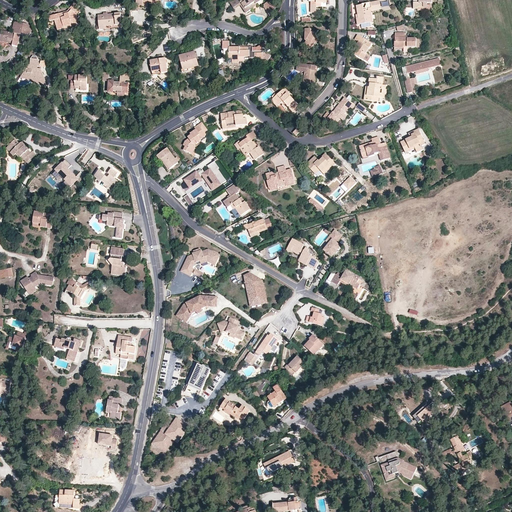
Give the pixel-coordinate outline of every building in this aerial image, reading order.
[(136,0),(137,4),(143,4),(143,9),(146,9),(147,5),(148,5),(148,4),(159,4),(158,0),(136,0)] [(234,9),(241,5),(242,4),(245,8),(244,9),(247,13),(251,10),(249,6),(255,2),(257,4),(261,1),(260,0),(236,0),(231,4),(234,9)] [(270,0),(264,5),(265,6),(266,5),(267,5),(268,6),(269,6),(269,7),(269,8),(270,9),(270,11),(270,12),(271,14),(277,8),(271,0),(270,0)] [(311,13),(316,13),(316,7),(321,7),(321,4),(324,4),(324,0),(311,0),(312,2),(311,13)] [(373,7),(374,11),(381,9),(380,1),(362,4),(362,5),(356,6),(358,15),(360,14),(361,18),(357,18),(358,25),(370,23),(368,8),(373,7)] [(80,6),(74,2),(70,8),(71,10),(69,13),(60,16),(59,14),(48,17),(50,22),(47,23),(49,28),(56,26),(58,31),(65,29),(65,31),(73,28),(72,23),(78,21),(75,13),(80,7),(80,6)] [(96,16),(97,22),(99,22),(99,27),(97,27),(97,30),(106,30),(106,27),(122,26),(121,14),(108,15),(107,13),(103,13),(104,15),(96,16)] [(0,39),(0,41),(8,43),(8,40),(14,41),(13,44),(13,46),(17,47),(20,35),(30,37),(31,31),(29,25),(15,22),(14,24),(16,25),(15,30),(14,34),(2,31),(0,39)] [(304,47),(308,49),(314,40),(319,40),(319,33),(315,33),(311,33),(312,31),(312,30),(305,30),(305,42),(307,42),(305,46),(304,47)] [(407,46),(407,47),(416,48),(416,39),(408,39),(408,38),(405,38),(405,33),(395,33),(395,38),(398,38),(398,42),(395,42),(395,48),(404,48),(404,47),(404,46),(407,46)] [(363,60),(366,54),(372,44),(358,35),(355,40),(357,41),(359,42),(356,46),(359,48),(358,50),(355,55),(363,60)] [(314,40),(308,49),(310,50),(319,40),(314,40)] [(229,41),(223,41),(223,49),(229,49),(229,53),(228,53),(228,60),(231,60),(231,62),(237,62),(237,63),(239,63),(239,61),(239,57),(244,57),(250,57),(250,58),(255,58),(260,58),(263,59),(264,58),(266,59),(269,55),(267,54),(268,53),(264,53),(264,52),(265,52),(263,49),(266,46),(265,43),(258,48),(253,48),(253,51),(248,51),(248,47),(229,47),(229,41)] [(195,52),(179,56),(184,71),(199,66),(195,52)] [(36,56),(33,56),(24,70),(25,70),(24,71),(23,74),(22,76),(27,76),(27,79),(33,80),(33,83),(40,84),(40,80),(45,80),(41,69),(38,69),(36,69),(36,66),(38,66),(40,67),(40,64),(36,56)] [(151,61),(153,72),(162,71),(162,73),(168,72),(165,58),(151,61)] [(415,72),(428,69),(441,66),(439,59),(405,67),(407,74),(415,72)] [(316,66),(298,64),(298,65),(297,68),(302,72),(305,73),(303,85),(313,87),(316,66)] [(71,89),(75,89),(75,87),(81,87),(81,89),(81,91),(87,90),(87,76),(69,75),(69,80),(71,80),(71,89)] [(413,89),(410,80),(410,77),(405,79),(409,93),(414,92),(413,90),(413,89)] [(381,90),(382,85),(383,78),(378,78),(377,80),(370,79),(370,84),(368,84),(368,88),(369,88),(368,95),(365,95),(364,101),(373,102),(374,97),(379,98),(380,90),(381,90)] [(120,82),(110,82),(110,91),(114,92),(118,92),(118,93),(124,94),(128,94),(129,83),(126,83),(123,83),(123,84),(121,84),(121,82),(120,82)] [(283,102),(288,107),(294,113),(300,107),(287,93),(284,90),(283,89),(277,95),(275,93),(272,97),(274,99),(273,100),(279,106),(281,104),(283,102)] [(341,119),(344,114),(350,107),(353,110),(355,106),(345,98),(333,113),(331,115),(329,114),(327,112),(323,117),(323,118),(323,119),(323,120),(325,121),(329,125),(332,121),(334,123),(336,121),(339,118),(341,119)] [(237,126),(244,124),(244,118),(243,114),(242,114),(235,115),(235,111),(221,114),(222,119),(223,119),(223,121),(222,121),(223,129),(237,127),(237,126)] [(207,129),(202,123),(195,128),(196,130),(191,134),(191,135),(188,137),(189,139),(190,140),(188,141),(187,142),(185,142),(184,145),(186,146),(184,150),(191,153),(194,145),(201,141),(200,140),(206,136),(204,132),(207,129)] [(419,141),(423,139),(418,129),(413,131),(414,133),(412,135),(413,136),(410,137),(400,142),(404,150),(414,146),(415,148),(417,152),(422,149),(421,145),(419,141)] [(255,160),(264,154),(259,146),(257,148),(256,149),(254,147),(256,146),(252,140),(257,137),(253,131),(246,136),(247,137),(247,138),(241,143),(239,144),(242,148),(243,146),(249,154),(250,153),(255,160)] [(381,160),(387,159),(383,144),(381,144),(378,137),(372,139),(372,142),(370,142),(371,146),(366,147),(366,146),(360,148),(363,159),(375,155),(374,154),(379,153),(381,160)] [(14,155),(15,154),(16,153),(20,158),(21,157),(24,160),(26,162),(30,159),(27,156),(30,153),(27,150),(28,149),(25,147),(26,145),(23,142),(20,144),(15,139),(6,148),(9,151),(11,149),(12,150),(11,151),(11,152),(11,153),(11,154),(11,155),(12,155),(13,155),(13,156),(14,156),(14,155)] [(242,148),(240,149),(245,156),(249,154),(243,146),(242,148)] [(163,159),(170,169),(178,163),(167,148),(157,156),(160,161),(161,160),(163,159)] [(22,162),(24,160),(21,157),(20,158),(16,153),(15,154),(19,158),(22,162)] [(326,168),(328,171),(335,164),(325,153),(322,156),(323,157),(319,161),(318,160),(315,156),(306,165),(315,174),(319,170),(322,172),(326,168)] [(163,159),(161,160),(168,170),(170,169),(163,159)] [(64,160),(61,164),(67,169),(70,166),(64,160)] [(218,168),(214,162),(207,166),(209,168),(204,172),(202,170),(201,171),(200,169),(184,180),(189,188),(204,178),(213,191),(226,182),(217,169),(218,168)] [(67,169),(61,164),(54,171),(65,181),(61,185),(67,190),(77,179),(67,169)] [(373,176),(383,173),(380,165),(374,167),(375,169),(371,171),(373,176)] [(286,184),(294,182),(295,181),(291,169),(286,170),(285,166),(278,168),(279,172),(281,178),(277,179),(276,175),(275,176),(275,173),(274,172),(266,174),(268,181),(267,181),(269,189),(270,188),(282,185),(282,186),(286,185),(286,184)] [(117,173),(111,169),(107,174),(110,175),(108,178),(102,174),(103,172),(99,170),(94,177),(97,179),(95,182),(99,184),(101,182),(104,184),(103,186),(106,188),(107,189),(108,189),(111,191),(115,186),(116,186),(119,182),(115,179),(114,178),(117,173)] [(357,183),(351,177),(344,184),(349,190),(357,183)] [(349,190),(344,184),(341,187),(346,193),(349,190)] [(236,187),(234,185),(226,190),(230,196),(231,197),(236,194),(239,192),(238,190),(236,187)] [(117,196),(113,193),(108,199),(111,201),(112,200),(114,201),(117,196)] [(241,216),(250,209),(245,202),(242,204),(236,194),(231,197),(229,199),(224,202),(228,208),(231,206),(234,209),(236,208),(241,216)] [(194,204),(188,196),(185,198),(190,206),(194,204)] [(309,201),(315,206),(317,203),(311,198),(309,201)] [(204,208),(208,212),(212,207),(208,203),(204,208)] [(34,212),(33,223),(41,224),(41,227),(51,229),(53,215),(34,212)] [(108,216),(103,215),(102,220),(107,221),(107,224),(115,225),(117,228),(116,238),(121,238),(122,229),(123,225),(123,221),(122,220),(122,213),(114,212),(113,214),(110,214),(108,213),(108,216)] [(259,231),(259,233),(267,230),(267,231),(273,229),(270,219),(264,221),(264,219),(255,222),(256,223),(253,224),(253,223),(248,225),(247,225),(249,229),(250,234),(259,231)] [(328,245),(323,251),(326,253),(323,256),(328,260),(331,257),(331,258),(340,247),(336,244),(342,237),(334,231),(328,238),(332,241),(328,245)] [(312,257),(311,256),(311,255),(308,253),(309,250),(305,248),(304,251),(302,249),(304,245),(293,239),(287,248),(299,255),(299,254),(300,253),(302,254),(301,255),(300,258),(301,263),(306,265),(315,270),(318,263),(318,261),(315,259),(316,259),(312,257)] [(119,249),(111,247),(110,255),(111,255),(111,259),(108,261),(112,266),(111,274),(125,276),(126,267),(124,267),(124,263),(121,263),(122,256),(119,256),(119,249)] [(208,250),(203,252),(202,251),(194,254),(194,255),(188,258),(179,270),(186,274),(187,272),(190,274),(192,270),(191,269),(193,266),(196,265),(195,263),(204,260),(204,261),(205,261),(208,260),(211,262),(215,265),(219,258),(217,256),(218,255),(213,252),(213,253),(208,250)] [(204,260),(195,263),(196,265),(193,266),(191,269),(192,270),(194,267),(208,262),(215,266),(215,265),(211,262),(208,260),(205,261),(204,261),(204,260)] [(11,268),(5,269),(0,270),(0,278),(13,276),(11,268)] [(203,274),(195,269),(194,271),(197,272),(196,273),(198,274),(197,276),(201,278),(203,274)] [(28,277),(20,282),(26,292),(29,290),(31,292),(35,290),(34,288),(32,284),(35,283),(37,286),(40,285),(53,286),(54,279),(38,276),(35,272),(30,276),(31,277),(33,279),(30,281),(29,279),(28,277)] [(341,280),(349,285),(357,290),(360,286),(357,284),(359,280),(345,272),(342,278),(335,275),(331,282),(337,286),(340,282),(341,280)] [(268,303),(263,281),(251,273),(244,276),(250,303),(262,301),(263,304),(268,303)] [(71,281),(69,280),(67,284),(69,285),(65,293),(69,295),(71,293),(72,295),(74,296),(74,306),(80,306),(80,299),(85,291),(91,288),(88,283),(79,288),(75,286),(76,284),(71,281)] [(209,296),(202,296),(196,299),(197,301),(192,303),(191,302),(184,305),(178,317),(188,323),(193,314),(197,312),(198,314),(203,312),(202,309),(207,307),(208,306),(209,296)] [(217,307),(217,297),(209,296),(208,306),(217,307)] [(319,310),(312,308),(311,311),(314,312),(312,317),(307,316),(306,321),(317,324),(317,321),(323,323),(324,318),(322,317),(323,315),(318,313),(319,310)] [(240,322),(231,318),(228,323),(225,321),(217,324),(220,331),(224,329),(226,330),(226,331),(230,333),(235,335),(234,337),(241,340),(244,333),(239,331),(236,330),(238,327),(240,322)] [(18,332),(17,336),(18,336),(17,339),(15,339),(10,337),(8,342),(11,343),(13,344),(12,346),(16,348),(15,350),(20,352),(21,349),(23,349),(26,339),(25,339),(26,335),(25,334),(18,332)] [(270,334),(269,336),(267,339),(265,338),(255,353),(260,356),(262,352),(267,355),(270,351),(274,345),(275,346),(279,340),(270,334)] [(313,335),(308,339),(311,342),(309,345),(307,343),(304,346),(314,355),(323,345),(313,335)] [(116,354),(121,355),(122,353),(129,354),(128,360),(134,360),(136,348),(132,347),(133,338),(119,336),(116,354)] [(79,348),(79,347),(75,346),(76,343),(71,342),(71,341),(71,340),(71,339),(70,339),(69,339),(68,339),(67,340),(63,339),(62,341),(57,339),(55,347),(64,350),(64,348),(70,350),(78,352),(79,348)] [(20,354),(20,352),(15,350),(9,348),(11,343),(8,342),(6,350),(20,354)] [(51,352),(53,346),(46,344),(44,350),(51,352)] [(246,359),(244,362),(249,366),(255,358),(248,354),(245,358),(246,359)] [(297,356),(294,360),(291,363),(290,362),(284,368),(286,370),(291,374),(293,373),(294,374),(295,373),(305,363),(297,356)] [(210,370),(197,364),(195,369),(197,370),(193,381),(195,382),(193,386),(202,390),(210,370)] [(9,395),(11,382),(2,381),(2,379),(0,379),(0,390),(1,391),(0,394),(9,395)] [(286,399),(277,385),(273,388),(274,391),(267,397),(274,407),(281,402),(280,401),(282,400),(283,401),(286,399)] [(122,406),(123,399),(110,397),(109,400),(108,400),(106,413),(111,414),(110,418),(121,420),(122,414),(120,413),(118,413),(119,406),(122,406)] [(243,421),(250,411),(242,406),(239,410),(230,403),(226,400),(218,409),(229,417),(230,415),(233,417),(234,417),(238,420),(239,418),(243,421)] [(434,402),(418,416),(418,417),(415,419),(418,423),(421,420),(423,422),(434,412),(432,410),(437,405),(434,402)] [(189,428),(176,419),(165,435),(161,432),(153,443),(166,452),(175,439),(179,442),(189,428)] [(113,436),(100,434),(99,444),(111,446),(111,449),(116,449),(117,440),(112,439),(113,436)] [(459,435),(455,437),(457,441),(458,441),(460,445),(459,445),(460,448),(461,448),(463,452),(465,455),(472,452),(471,450),(467,452),(459,435)] [(457,441),(455,437),(451,439),(456,450),(455,450),(460,458),(461,463),(451,467),(454,473),(460,471),(461,472),(465,471),(464,467),(469,465),(472,464),(471,461),(473,460),(472,452),(465,455),(462,457),(460,453),(463,452),(461,448),(460,448),(459,445),(460,445),(458,441),(457,441)] [(45,448),(45,464),(59,464),(59,463),(66,463),(66,448),(45,448)] [(460,458),(455,450),(454,451),(453,448),(446,451),(450,458),(456,455),(458,459),(460,458)] [(291,452),(265,465),(267,469),(267,468),(270,474),(284,467),(283,465),(285,464),(286,466),(295,461),(293,457),(294,457),(291,452)] [(399,463),(399,458),(400,454),(397,452),(379,458),(384,473),(388,471),(390,475),(394,473),(398,472),(402,474),(402,475),(411,479),(417,468),(408,463),(405,467),(402,466),(402,464),(399,463)] [(405,460),(399,458),(399,463),(402,464),(402,466),(405,467),(408,463),(404,461),(405,460)] [(388,471),(384,473),(386,481),(396,478),(394,473),(390,475),(388,471)] [(60,490),(60,497),(59,504),(74,505),(73,509),(80,509),(80,499),(79,499),(80,497),(75,496),(74,491),(60,490)] [(57,508),(73,509),(74,505),(59,504),(60,497),(58,497),(57,508)] [(273,511),(274,511),(291,511),(293,510),(293,511),(301,511),(301,502),(298,502),(297,498),(294,499),(294,498),(291,498),(289,500),(289,502),(273,504),(273,511)]
